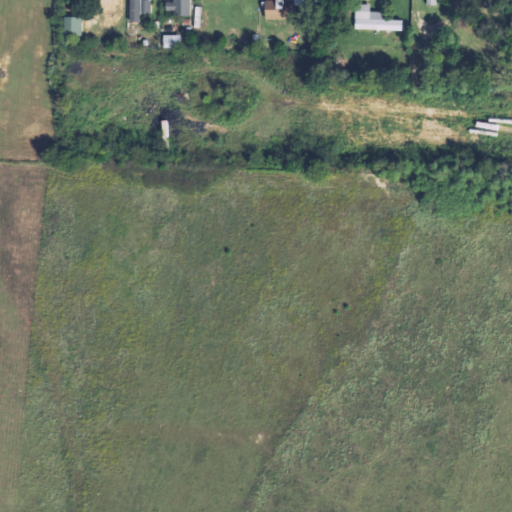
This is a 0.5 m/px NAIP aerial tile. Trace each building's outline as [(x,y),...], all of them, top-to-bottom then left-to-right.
[(150,14),(150,0),(129,0),(129,22),(140,22),(140,13),(150,14)] [(165,0),(165,14),(189,14),(189,0),(165,0)] [(282,8),(282,0),(264,0),(264,19),(294,19),(294,9),(282,8)] [(384,19),(384,12),(370,11),(370,4),(355,4),(355,29),(402,30),(403,20),(384,19)] [(82,17),(65,16),(64,35),(82,36),(82,17)] [(180,47),(180,34),(163,34),(163,47),(180,47)]
